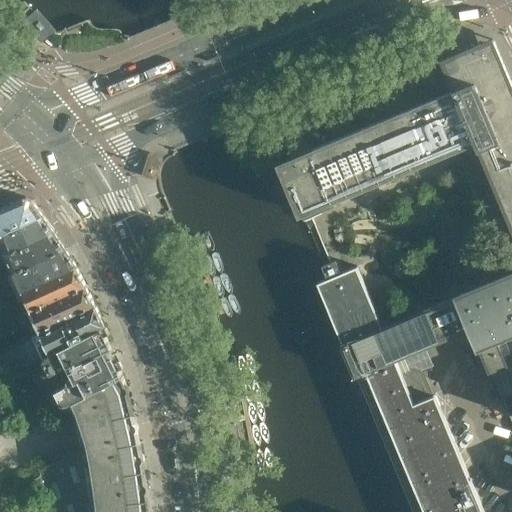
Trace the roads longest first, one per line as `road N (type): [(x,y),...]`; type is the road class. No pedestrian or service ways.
road 1 (unclassified): [(48,146),(124,146),(355,42),(476,0)]
road 2 (primary): [(198,511),(196,462),(162,339),(99,206),(48,146)]
road 3 (unclassified): [(328,0),(71,104),(48,146)]
road 4 (unknown): [(269,81),(297,131),(417,86)]
